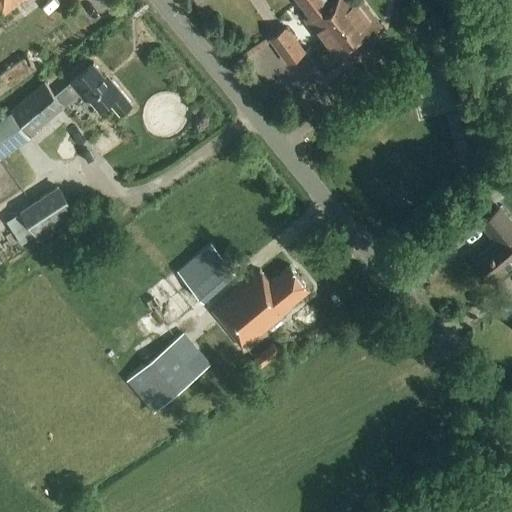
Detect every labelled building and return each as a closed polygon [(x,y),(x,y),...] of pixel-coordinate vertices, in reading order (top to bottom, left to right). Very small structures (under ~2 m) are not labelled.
[(22,0),(0,0),(0,17),(0,18),(22,0)] [(305,19),(336,60),(380,27),(359,0),(298,0),(310,15),(305,19)] [(288,64),(306,51),(287,25),(269,38),(288,64)] [(0,73),(0,94),(35,69),(37,72),(46,66),(36,53),(28,59),(26,56),(0,73)] [(45,84),(12,111),(0,119),(0,155),(31,134),(83,91),(100,111),(110,102),(120,115),(133,104),(112,80),(110,82),(94,63),(55,96),(45,84)] [(442,112),(442,77),(416,77),(416,112),(442,112)] [(108,129),(89,143),(97,154),(116,140),(108,129)] [(155,142),(164,163),(179,157),(170,136),(155,142)] [(74,162),(78,151),(71,142),(59,143),(55,154),(62,163),(74,162)] [(35,236),(73,210),(56,185),(18,211),(19,213),(5,223),(20,245),(34,236),(35,236)] [(475,258),(492,279),(511,261),(511,241),(511,240),(511,225),(498,208),(480,223),(496,241),(475,258)] [(179,269),(204,299),(236,272),(211,242),(179,269)] [(309,289),(290,265),(269,282),(260,271),(211,311),(242,349),(291,310),(288,307),(309,289)] [(159,281),(150,288),(161,302),(170,294),(159,281)] [(132,299),(139,313),(151,306),(143,293),(132,299)] [(181,335),(208,368),(227,352),(200,319),(181,335)] [(273,343),(253,359),(260,368),(280,352),(273,343)] [(171,344),(128,380),(155,411),(197,375),(171,344)]
